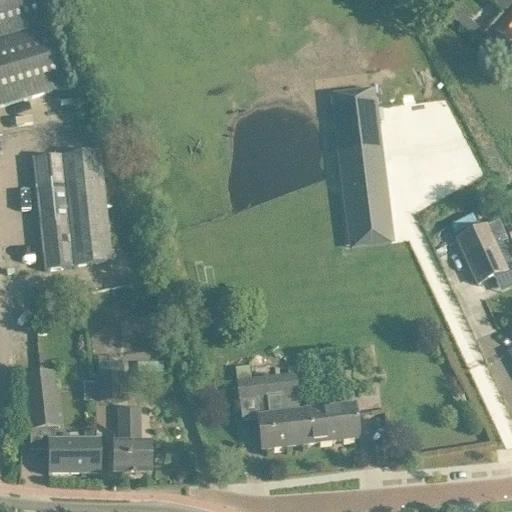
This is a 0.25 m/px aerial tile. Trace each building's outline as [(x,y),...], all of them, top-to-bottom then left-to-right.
[(39,0),(0,0),(0,108),(64,91),(39,0)] [(501,51),(508,44),(511,47),(511,46),(511,0),(487,0),(503,13),(490,28),(484,35),(501,51)] [(374,108),(372,94),(372,93),(371,93),(333,98),(332,98),(332,99),(334,113),(349,233),(351,249),(392,244),(389,228),(374,108)] [(35,160),(33,160),(46,273),(112,266),(110,246),(99,153),(87,155),(74,156),(72,156),(70,156),(35,160)] [(469,234),(455,240),(477,288),(511,272),(511,266),(502,244),(507,241),(498,221),(469,234)] [(66,300),(81,298),(79,283),(60,285),(61,295),(66,300)] [(163,364),(138,364),(138,375),(175,376),(175,372),(163,372),(163,364)] [(257,417),(259,432),(261,452),(288,449),(284,414),(282,401),(278,402),(277,397),(278,397),(276,378),(250,381),(249,368),(235,370),(239,402),(257,400),(259,417),(257,417)] [(40,374),(25,376),(31,431),(48,430),(59,428),(57,413),(53,373),(47,373),(40,374)] [(284,414),(288,449),(359,440),(355,406),(300,412),(298,395),(295,375),(276,378),(278,397),(277,397),(278,402),(282,401),(284,414)] [(100,377),(98,377),(98,384),(98,402),(98,403),(125,403),(124,376),(100,377)] [(113,443),(113,456),(113,476),(151,476),(151,443),(138,443),(138,411),(120,411),(121,443),(113,443)] [(101,476),(101,442),(48,442),(48,476),(101,476)]
